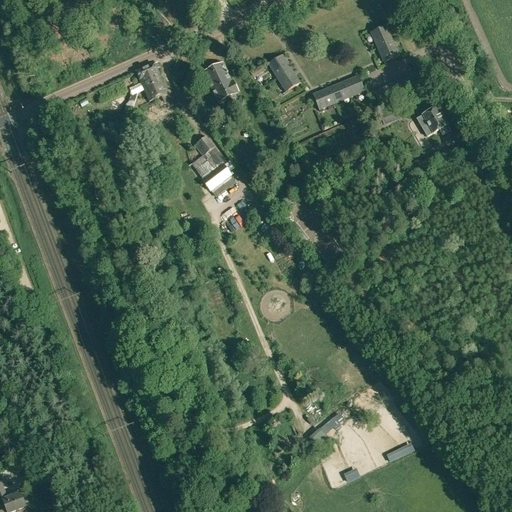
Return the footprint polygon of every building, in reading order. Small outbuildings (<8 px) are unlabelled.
[(370,33),(384,63),(399,56),(386,26),(370,33)] [(268,64),(286,92),(300,83),(282,56),(268,64)] [(213,69),(227,98),(238,93),(233,81),(231,82),(227,74),(228,74),(223,64),(213,69)] [(162,98),(165,104),(175,99),(171,91),(165,89),(154,65),(137,72),(147,97),(150,103),(162,98)] [(263,71),(260,67),(250,73),(253,78),(263,71)] [(208,82),(218,103),(227,98),(213,69),(202,74),(207,83),(208,82)] [(410,76),(413,83),(419,81),(415,74),(410,76)] [(313,95),(319,111),(365,92),(358,76),(313,95)] [(123,82),(99,92),(101,96),(125,86),(123,82)] [(124,106),(122,113),(131,116),(137,97),(131,95),(129,101),(124,106)] [(379,114),(384,126),(400,119),(395,107),(379,114)] [(417,120),(427,137),(440,130),(443,135),(450,131),(436,108),(422,116),(423,116),(417,120)] [(195,170),(211,192),(232,177),(215,154),(217,153),(214,148),(206,137),(194,146),(203,157),(204,157),(193,165),(196,169),(195,170)] [(271,203),(278,213),(295,202),(287,191),(271,203)] [(239,200),(245,198),(243,192),(236,195),(239,200)] [(328,440),(324,435),(319,429),(307,438),(316,449),(328,440)] [(6,509),(6,511),(12,511),(26,507),(21,493),(7,499),(1,484),(0,484),(0,507),(1,511),(6,509)]
